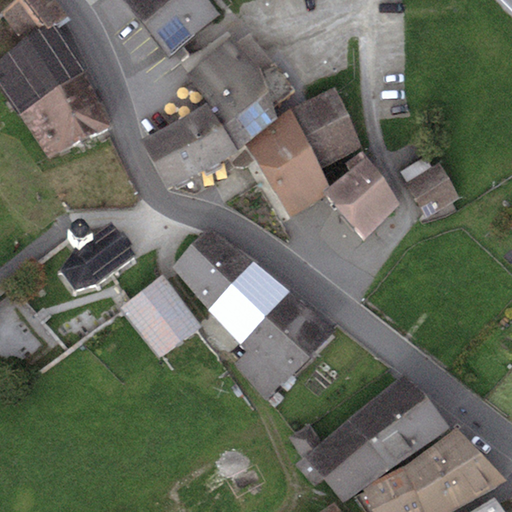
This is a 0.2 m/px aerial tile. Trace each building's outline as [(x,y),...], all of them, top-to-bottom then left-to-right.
[(66,21),(48,0),(26,0),(6,16),(30,45),(55,30),(66,21)] [(128,0),(170,52),(212,19),(196,0),(128,0)] [(0,84),(22,115),(83,76),(55,30),(30,45),(11,60),(13,63),(7,68),(6,66),(0,70),(0,84)] [(231,46),(193,78),(208,98),(244,145),(273,123),(265,113),(295,91),(275,64),(257,77),(231,46)] [(108,129),(83,76),(22,115),(50,157),(108,129)] [(356,149),(333,95),(291,113),(291,114),(314,166),(356,149)] [(145,146),(169,188),(175,186),(195,193),(229,175),(222,162),(229,157),(244,145),(208,98),(204,101),(199,110),(202,114),(181,128),(145,146)] [(314,166),(291,114),(248,144),(291,216),(327,194),(320,180),(314,166)] [(397,206),(362,156),(347,167),(354,176),(340,186),(331,172),(320,180),(327,194),(364,239),(397,206)] [(404,177),(409,185),(408,185),(426,215),(456,198),(439,168),(433,171),(426,159),(411,167),(414,171),(404,177)] [(98,285),(134,259),(111,226),(91,240),(82,228),(68,238),(77,250),(61,271),(75,290),(98,285)] [(213,310),(252,269),(211,234),(178,270),(213,310)] [(247,343),(287,300),(252,269),(213,310),(247,343)] [(198,329),(161,281),(125,309),(162,354),(198,329)] [(326,335),(287,300),(247,343),(255,350),(239,365),(265,396),(279,382),(286,389),(295,380),(288,373),(326,335)] [(403,386),(354,424),(389,467),(441,432),(403,386)] [(278,391),(275,391),(273,392),(271,393),(270,395),(270,397),(271,400),(272,401),(275,402),(277,402),(279,401),(281,399),(281,397),(281,395),(280,393),(278,391)] [(389,467),(354,424),(322,449),(309,429),(293,439),(307,459),(298,467),(315,483),(326,474),(345,496),(389,467)] [(446,511),(498,485),(454,437),(436,453),(435,452),(403,466),(404,470),(422,511),(446,511)] [(422,511),(404,470),(366,489),(374,511),(422,511)]
